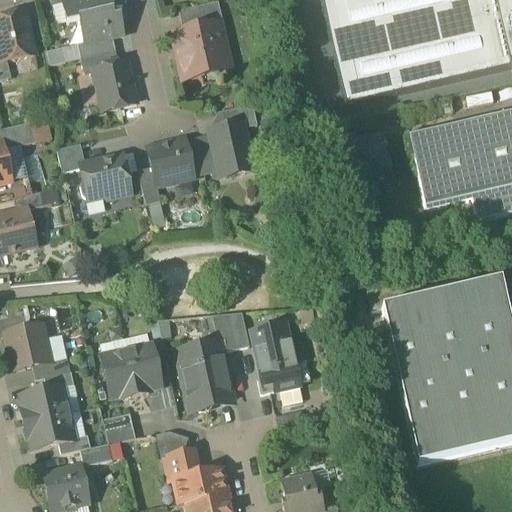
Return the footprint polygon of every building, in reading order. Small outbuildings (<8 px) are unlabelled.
[(83,47),(83,49),(111,42),(123,40),(118,21),(112,22),(111,18),(114,17),(109,0),(100,0),(92,2),(91,0),(82,0),(61,5),(61,7),(65,26),(66,28),(78,25),(83,47)] [(343,110),(506,73),(490,3),(504,0),(334,0),(320,3),(343,110)] [(511,0),(504,0),(490,3),(506,73),(510,72),(511,71),(511,0)] [(55,28),(65,26),(61,7),(51,9),(55,28)] [(177,15),(182,38),(218,30),(213,7),(177,15)] [(0,67),(6,66),(34,60),(24,18),(0,23),(0,67)] [(173,40),(182,83),(203,78),(202,72),(220,68),(217,54),(223,52),(218,30),(182,38),(173,40)] [(76,48),(79,63),(112,55),(114,55),(111,42),(83,49),(83,47),(76,48)] [(60,52),(64,66),(79,63),(76,48),(60,52)] [(48,70),(64,66),(60,52),(45,55),(48,70)] [(116,71),(112,55),(79,63),(82,75),(93,72),(94,76),(116,71)] [(0,84),(10,82),(6,66),(0,67),(0,84)] [(94,76),(102,114),(134,107),(125,69),(116,71),(94,76)] [(241,128),(242,133),(256,130),(251,109),(222,116),(225,131),(241,128)] [(423,212),(470,202),(511,192),(511,116),(407,140),(423,212)] [(45,124),(29,128),(34,148),(49,145),(45,124)] [(0,148),(1,149),(2,155),(19,151),(34,148),(29,128),(0,134),(0,148)] [(238,175),(243,178),(252,176),(255,171),(253,162),(248,159),(242,133),(241,128),(225,131),(207,135),(209,143),(214,163),(216,175),(237,170),(238,175)] [(389,172),(390,177),(392,182),(382,136),(332,147),(336,150),(371,142),(381,148),(386,171),(389,172)] [(382,183),(387,181),(390,177),(389,172),(386,171),(381,148),(371,142),(336,150),(343,181),(342,183),(342,188),(348,191),(352,190),(353,187),(379,181),(382,183)] [(184,148),(189,169),(200,167),(214,163),(209,143),(184,148)] [(150,172),(155,190),(156,190),(192,182),(191,181),(189,169),(184,148),(183,145),(146,154),(150,172)] [(343,181),(336,150),(332,147),(342,193),(392,182),(390,177),(387,181),(382,183),(379,181),(353,187),(352,190),(348,191),(342,188),(342,183),(343,181)] [(0,188),(9,186),(2,155),(1,149),(0,148),(0,188)] [(56,154),(61,177),(79,173),(78,169),(84,168),(79,148),(56,154)] [(2,155),(9,186),(26,182),(19,151),(2,155)] [(132,157),(121,159),(125,178),(136,175),(132,157)] [(101,201),(106,204),(126,199),(129,195),(125,178),(121,159),(84,168),(78,169),(79,173),(82,185),(79,190),(81,199),(86,202),(101,199),(101,201)] [(214,163),(200,167),(203,178),(216,175),(214,163)] [(191,181),(203,178),(200,167),(189,169),(191,181)] [(136,175),(144,210),(147,209),(159,206),(156,190),(155,190),(150,172),(136,175)] [(511,192),(470,202),(476,226),(511,217),(511,192)] [(48,196),(40,198),(42,212),(50,210),(48,196)] [(27,216),(42,212),(40,198),(12,204),(14,216),(26,213),(27,216)] [(165,230),(159,206),(147,209),(152,233),(165,230)] [(0,218),(0,260),(10,258),(9,256),(35,250),(27,216),(26,213),(14,216),(0,218)] [(35,252),(35,250),(9,256),(10,258),(35,252)] [(61,269),(68,281),(84,272),(77,260),(61,269)] [(511,324),(508,325),(499,286),(421,303),(418,289),(366,294),(371,315),(381,313),(416,470),(511,448),(511,324)] [(241,317),(229,318),(237,353),(248,350),(241,317)] [(221,357),(237,353),(229,318),(211,320),(217,346),(218,346),(221,357)] [(256,383),(259,399),(278,395),(298,390),(284,328),(250,335),(261,382),(256,383)] [(3,338),(11,376),(31,372),(47,368),(42,345),(44,344),(41,329),(3,338)] [(98,348),(101,360),(150,350),(147,338),(98,348)] [(47,368),(66,364),(61,340),(44,344),(42,345),(47,368)] [(195,413),(200,416),(206,414),(210,409),(231,404),(221,357),(218,346),(217,346),(176,355),(189,414),(195,413)] [(120,399),(121,402),(149,396),(148,393),(159,391),(150,350),(101,360),(110,402),(120,399)] [(70,377),(69,378),(66,364),(47,368),(31,372),(34,385),(43,384),(45,395),(61,392),(61,393),(72,390),(70,377)] [(72,390),(61,393),(67,418),(79,416),(73,390),(72,390)] [(301,406),(298,390),(278,395),(282,410),(301,406)] [(73,443),(67,418),(61,393),(61,392),(45,395),(20,401),(23,413),(20,414),(26,442),(29,441),(32,454),(57,448),(73,444),(73,443)] [(322,420),(337,421),(338,409),(324,407),(322,420)] [(302,429),(299,415),(274,421),(277,435),(302,429)] [(102,424),(107,449),(134,443),(129,418),(102,424)] [(163,462),(190,456),(188,442),(169,435),(154,438),(160,462),(163,462)] [(57,448),(60,460),(79,456),(89,453),(86,440),(73,443),(73,444),(57,448)] [(79,456),(82,471),(111,465),(107,449),(89,453),(79,456)] [(33,464),(57,458),(55,450),(30,455),(33,464)] [(163,462),(168,486),(173,485),(173,484),(195,479),(190,456),(163,462)] [(43,480),(49,511),(65,511),(86,507),(78,472),(43,480)] [(179,509),(186,507),(226,498),(223,486),(221,486),(218,474),(195,479),(173,484),(173,485),(179,509)] [(282,510),(282,511),(322,511),(318,492),(314,493),(310,478),(279,485),(283,503),(285,509),(282,510)] [(228,511),(226,498),(186,507),(187,511),(228,511)]
